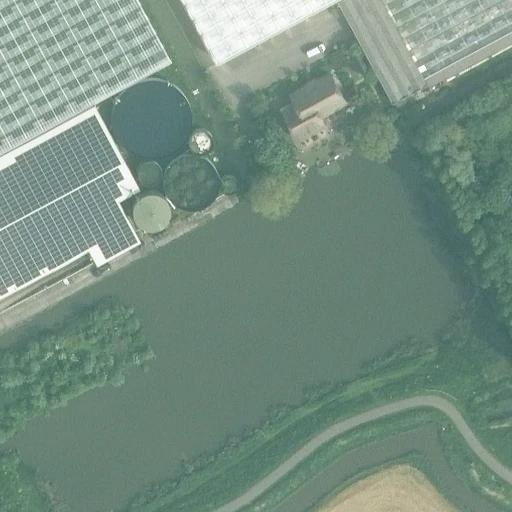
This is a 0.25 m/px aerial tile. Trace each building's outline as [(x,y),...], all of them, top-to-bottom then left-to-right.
[(0,0),(0,293),(86,247),(95,262),(137,238),(117,200),(138,187),(93,104),(168,64),(133,0),(0,0)] [(185,0),(218,61),(332,0),(185,0)] [(511,0),(343,0),(338,3),(393,102),(428,83),(429,86),(511,41),(511,0)] [(319,118),(345,104),(330,77),(292,97),(297,108),(285,114),(299,140),(324,127),(319,118)] [(167,207),(167,203),(167,202),(166,199),(164,196),(162,194),(160,192),(157,190),(154,189),(151,188),(147,188),(144,189),(141,190),(138,191),(135,193),(133,196),(131,199),(130,202),(130,205),(129,208),(130,211),(131,214),(133,217),(135,220),(137,222),(140,224),(143,225),(146,225),(149,226),(152,225),(155,224),(158,223),(161,221),(163,218),(165,216),(166,213),(167,210),(167,207)]
